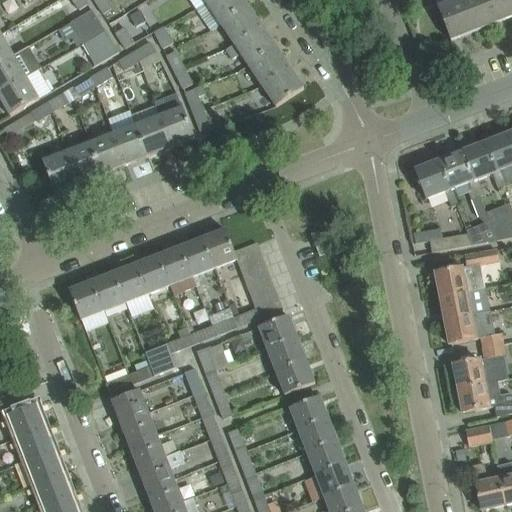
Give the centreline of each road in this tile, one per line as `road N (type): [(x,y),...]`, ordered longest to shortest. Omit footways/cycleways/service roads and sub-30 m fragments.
road 1 (residential): [(441,511),(369,142)]
road 2 (residential): [(389,511),(262,184)]
road 3 (residential): [(115,511),(22,274)]
road 4 (residential): [(42,267),(262,184)]
road 5 (residential): [(369,142),(282,0)]
road 6 (residential): [(430,121),(386,0)]
